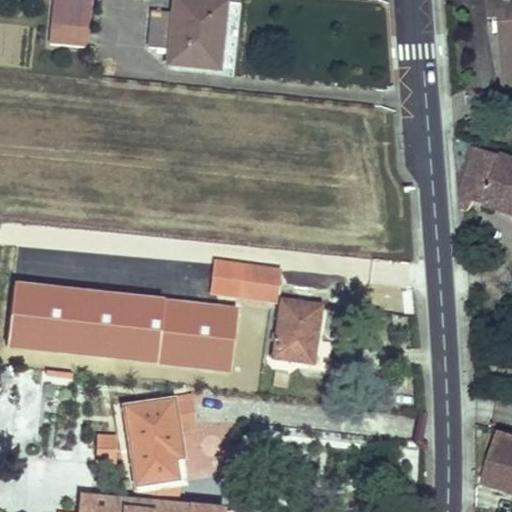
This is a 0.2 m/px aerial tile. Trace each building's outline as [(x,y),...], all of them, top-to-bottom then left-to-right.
[(59,0),(57,23),(95,26),(97,0),(59,0)] [(502,22),(506,87),(511,86),(511,0),(491,0),(492,22),(502,22)] [(218,72),(226,7),(175,1),(173,17),(154,16),(151,48),(171,48),(168,65),(218,72)] [(242,107),(201,102),(198,125),(240,130),(242,107)] [(511,159),(474,148),(462,198),(511,214),(511,159)] [(283,267),(215,259),(211,290),(279,299),(283,267)] [(19,281),(12,346),(232,371),(239,306),(19,281)] [(317,365),(325,304),(284,299),(275,359),(317,365)] [(175,399),(125,406),(136,488),(178,482),(176,462),(183,461),(175,399)] [(116,437),(98,436),(97,463),(116,464),(116,437)] [(511,439),(498,436),(485,486),(511,493),(511,439)] [(224,511),(225,505),(79,493),(77,511),(224,511)]
